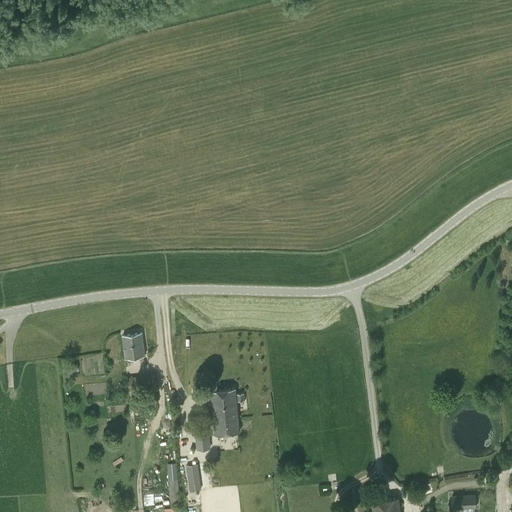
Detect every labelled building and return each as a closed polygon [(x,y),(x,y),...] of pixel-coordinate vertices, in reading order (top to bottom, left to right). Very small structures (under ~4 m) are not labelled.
[(142,333),(122,336),(125,358),(145,356),(142,333)] [(128,391),(146,388),(156,386),(155,374),(145,375),(126,377),(128,391)] [(214,433),(239,431),(236,401),(244,400),(244,392),(235,393),(235,388),(210,390),(214,433)] [(197,449),(210,448),(208,427),(195,429),(197,449)] [(167,464),(169,494),(170,506),(180,504),(178,487),(176,463),(167,464)] [(201,489),(197,464),(186,466),(190,491),(201,489)] [(475,494),(451,495),(451,509),(475,508),(475,494)] [(155,506),(155,498),(146,497),(145,506),(155,506)] [(399,511),(397,497),(371,501),(372,511),(399,511)]
